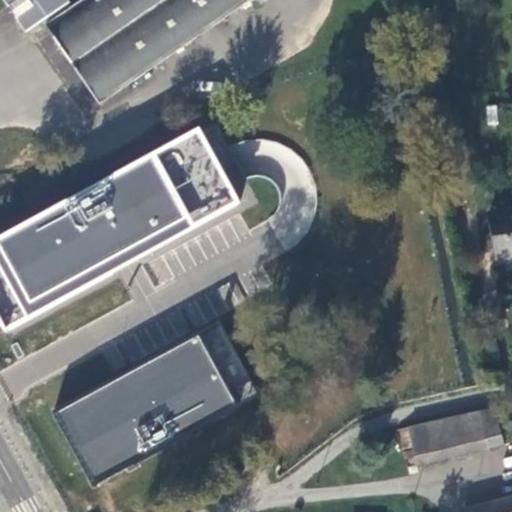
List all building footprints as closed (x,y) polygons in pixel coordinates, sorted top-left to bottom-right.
[(2,0),(8,8),(19,0),(27,0),(33,8),(16,19),(26,34),(42,22),(69,4),(66,0),(2,0)] [(19,0),(8,8),(16,19),(33,8),(27,0),(19,0)] [(270,0),(83,0),(45,26),(61,50),(99,106),(253,0),(256,0),(262,6),(270,0)] [(48,34),(37,41),(69,89),(81,81),(48,34)] [(198,129),(0,240),(0,312),(6,324),(236,199),(220,170),(198,129)] [(498,264),(511,261),(511,211),(489,216),(498,264)] [(53,415),(93,485),(258,393),(218,325),(53,415)] [(386,378),(368,383),(374,410),(393,406),(386,378)] [(409,474),(491,452),(490,444),(502,440),(495,411),(483,413),(482,411),(404,425),(408,451),(403,453),(409,474)] [(511,511),(511,498),(463,510),(463,511),(511,511)]
